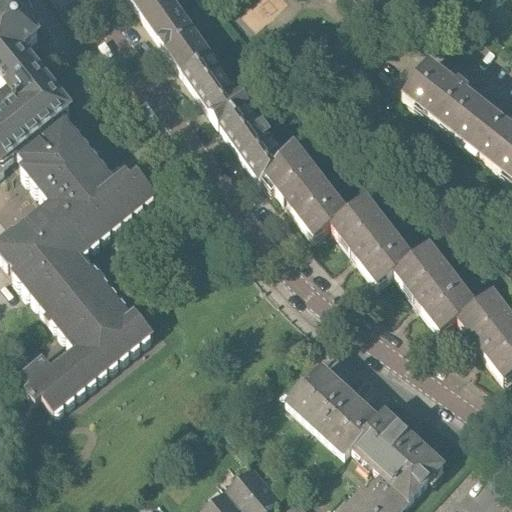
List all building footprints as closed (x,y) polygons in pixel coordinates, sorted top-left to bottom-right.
[(153,0),(146,6),(196,77),(225,57),(183,0),(153,0)] [(229,0),(209,0),(218,10),(229,0)] [(0,90),(18,113),(0,127),(0,181),(3,179),(0,176),(13,166),(14,167),(16,165),(23,174),(20,177),(22,180),(21,185),(25,189),(29,189),(31,191),(30,195),(34,200),(38,200),(39,201),(39,206),(46,215),(13,241),(12,240),(0,249),(0,267),(8,277),(9,276),(13,280),(11,282),(13,284),(13,289),(17,294),(20,294),(22,296),(22,301),(26,305),(30,305),(31,307),(31,311),(35,316),(39,316),(40,318),(40,322),(53,338),(56,338),(58,340),(57,344),(62,349),(65,349),(67,351),(67,355),(71,361),(51,377),(42,366),(20,384),(29,395),(23,400),(35,414),(41,409),(52,424),(58,424),(63,420),(63,416),(64,415),(69,415),(74,411),(74,407),(75,406),(80,406),(84,402),(84,398),(86,397),(90,397),(95,393),(95,389),(97,388),(102,388),(106,384),(106,380),(108,379),(112,379),(117,375),(117,371),(119,370),(123,370),(128,366),(128,363),(130,361),(134,361),(139,357),(139,354),(140,353),(144,353),(149,349),(150,345),(153,342),(134,320),(128,324),(125,320),(124,315),(121,310),(117,310),(116,308),(116,304),(112,300),(108,299),(107,298),(107,293),(94,278),(91,277),(83,268),(88,264),(88,260),(90,258),(94,259),(99,255),(99,251),(101,250),(105,250),(110,246),(110,242),(112,241),(115,241),(120,237),(120,234),(122,232),(126,232),(131,228),(131,225),(133,223),(137,224),(142,220),(142,216),(144,215),(148,215),(153,211),(153,207),(156,205),(146,193),(137,181),(130,187),(118,173),(106,182),(106,177),(102,172),(98,172),(97,171),(97,166),(93,161),(89,161),(88,160),(88,155),(84,151),(81,150),(79,149),(79,145),(75,140),(72,140),(61,126),(69,120),(22,62),(37,49),(35,47),(37,46),(9,13),(0,20),(0,90)] [(196,77),(235,132),(263,111),(225,57),(196,77)] [(428,75),(401,109),(511,194),(511,135),(509,139),(464,103),(467,100),(457,92),(455,96),(428,75)] [(298,158),(263,111),(235,132),(274,186),(277,181),(298,158)] [(307,149),(298,158),(277,181),(325,245),(345,231),(361,219),(307,149)] [(379,206),(361,219),(345,231),(391,292),(407,280),(426,266),(379,206)] [(444,253),(426,266),(407,280),(453,341),(470,329),(491,315),(444,253)] [(511,308),(508,303),(491,315),(470,329),(511,384),(511,308)] [(350,459),(377,429),(320,377),(307,392),(305,390),(285,412),(344,466),(350,459)] [(407,511),(441,475),(383,422),(377,429),(350,459),(380,487),(407,511)] [(251,476),(223,499),(234,511),(270,511),(277,506),(251,476)] [(350,511),(406,511),(407,511),(380,487),(367,501),(363,497),(350,511)] [(234,511),(223,499),(208,511),(234,511)] [(301,511),(305,508),(296,500),(285,511),(301,511)]
